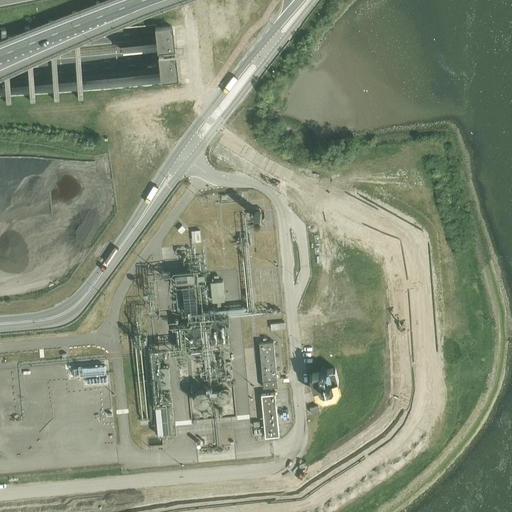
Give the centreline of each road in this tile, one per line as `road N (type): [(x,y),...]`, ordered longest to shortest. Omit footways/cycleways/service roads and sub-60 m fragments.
road 1 (unclassified): [(0,492),(271,468),(296,449),(302,434),(282,203),(269,186),(205,173),(190,161)]
road 2 (motorway): [(0,82),(262,58),(511,9)]
road 3 (motorway): [(423,0),(260,28),(0,53)]
road 4 (unclassified): [(190,161),(315,0)]
road 5 (unclassified): [(0,324),(45,320),(77,305),(141,217)]
road 6 (unclassified): [(288,13),(177,151)]
road 7 (motorway): [(0,53),(133,0)]
